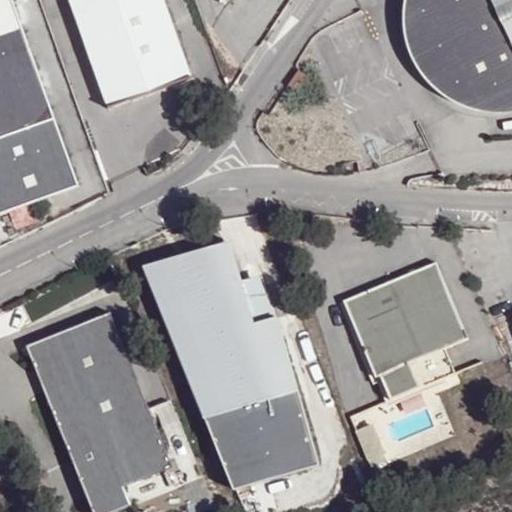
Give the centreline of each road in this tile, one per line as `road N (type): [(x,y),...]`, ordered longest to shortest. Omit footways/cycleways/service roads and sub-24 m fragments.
road 1 (residential): [(227,168),(260,185),(311,192),(441,208),(511,207)]
road 2 (residential): [(227,168),(0,272)]
road 3 (residential): [(323,0),(238,125),(227,168)]
road 4 (unknown): [(93,228),(171,389)]
road 5 (unknown): [(0,378),(75,511)]
